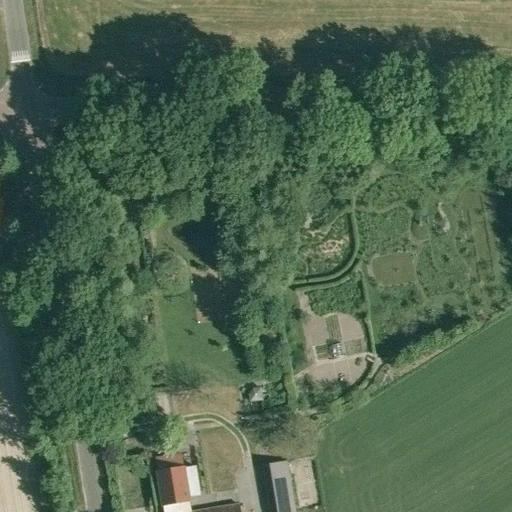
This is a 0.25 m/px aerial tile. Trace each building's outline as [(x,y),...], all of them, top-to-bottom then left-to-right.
[(183,176),(183,186),(203,186),(203,176),(183,176)] [(115,204),(117,221),(139,219),(137,201),(115,204)] [(241,371),(246,358),(233,353),(228,366),(241,371)] [(253,388),(249,393),(249,402),(262,401),(261,388),(253,388)] [(260,450),(270,511),(296,511),(288,461),(294,460),(292,446),(260,450)] [(239,511),(239,505),(194,511),(190,511),(188,498),(201,496),(196,466),(183,468),(181,453),(155,457),(164,511),(239,511)]
